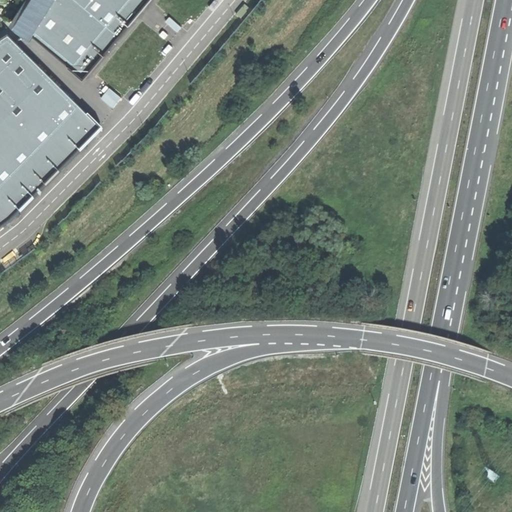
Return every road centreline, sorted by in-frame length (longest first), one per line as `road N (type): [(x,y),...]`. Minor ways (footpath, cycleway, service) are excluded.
road 1 (motorway): [(410,0),(337,112),(0,476)]
road 2 (trunk): [(476,0),(376,511)]
road 3 (motorway): [(370,0),(224,157),(0,348)]
road 4 (motorway): [(431,373),(504,0)]
road 5 (primary): [(344,337),(247,335),(169,345),(67,373),(0,402)]
road 6 (trunk): [(344,337),(234,354),(182,380),(133,422),(80,511)]
road 7 (primary): [(511,377),(439,353),(344,337)]
road 8 (trunk): [(404,511),(431,373)]
road 9 (motorway): [(440,511),(441,410),(431,373)]
